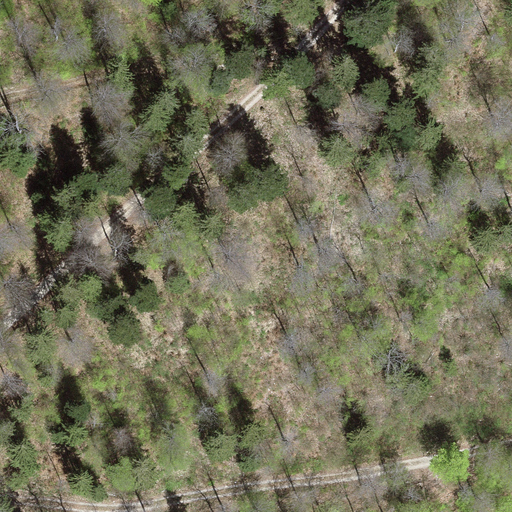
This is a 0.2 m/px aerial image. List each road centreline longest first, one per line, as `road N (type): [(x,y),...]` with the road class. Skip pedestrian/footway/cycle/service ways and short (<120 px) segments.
road 1 (track): [(0,497),(150,503),(511,440)]
road 2 (track): [(345,0),(0,328)]
road 3 (track): [(0,99),(133,66),(303,45)]
